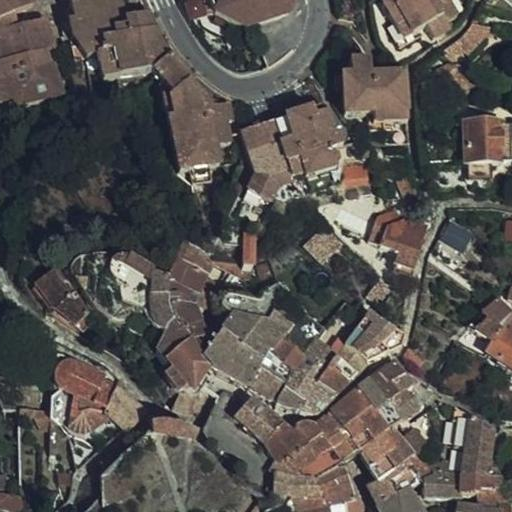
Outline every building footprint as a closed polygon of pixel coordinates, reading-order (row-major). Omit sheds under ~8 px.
[(0,0),(0,103),(48,89),(40,61),(34,62),(30,46),(38,44),(36,35),(31,16),(0,22),(0,8),(18,1),(17,0),(0,0)] [(56,0),(61,15),(54,17),(57,34),(71,55),(82,54),(88,78),(135,69),(137,68),(156,53),(145,40),(141,30),(131,13),(114,14),(111,7),(107,0),(56,0)] [(192,0),(198,13),(226,23),(235,20),(271,8),(274,0),(192,0)] [(425,33),(435,24),(431,17),(444,11),(438,0),(366,0),(378,23),(374,25),(384,45),(413,28),(418,37),(425,33)] [(443,33),(423,46),(437,55),(437,54),(450,41),(458,49),(471,35),(462,26),(470,18),(458,16),(443,33)] [(71,55),(57,34),(53,34),(58,57),(71,55)] [(137,68),(144,75),(154,87),(147,90),(161,165),(166,168),(172,167),(193,163),(203,160),(200,143),(214,140),(211,124),(209,117),(217,115),(214,100),(195,102),(176,80),(179,76),(170,68),(156,53),(137,68)] [(334,69),(328,69),(328,84),(328,109),(357,108),(356,114),(391,113),(389,66),(355,67),(355,53),(335,54),(334,69)] [(328,84),(328,69),(319,70),(319,84),(328,84)] [(321,165),(318,153),(315,144),(324,141),(330,139),(326,125),(319,126),(309,97),(270,110),(278,135),(266,139),(258,114),(226,125),(240,171),(232,189),(255,199),(264,184),(280,180),(278,172),(290,169),(292,175),(321,165)] [(451,113),(452,153),(474,152),(495,152),(496,116),(487,115),(487,111),(451,113)] [(315,144),(318,153),(328,150),(324,141),(315,144)] [(396,147),(395,145),(386,150),(393,177),(405,172),(402,163),(396,147)] [(356,172),(353,151),(337,153),(332,154),(334,176),(336,185),(346,184),(345,174),(356,172)] [(474,152),(452,153),(452,167),(474,166),(474,152)] [(172,167),(173,172),(175,180),(195,177),(193,163),(172,167)] [(357,185),(356,172),(345,174),(346,184),(346,186),(357,185)] [(511,213),(491,214),(491,230),(511,230),(511,213)] [(331,232),(314,214),(309,218),(326,236),(331,232)] [(399,265),(404,248),(389,243),(387,233),(384,225),(381,214),(369,219),(358,215),(352,232),(365,237),(364,239),(383,246),(379,258),(380,258),(399,265)] [(406,242),(407,239),(389,233),(387,233),(389,243),(404,248),(406,242)] [(166,248),(169,236),(165,235),(156,253),(149,267),(153,268),(162,254),(166,248)] [(191,244),(169,236),(166,248),(193,263),(195,257),(199,246),(191,244)] [(253,245),(259,261),(262,270),(271,267),(261,238),(252,242),(253,245)] [(211,250),(199,246),(195,257),(236,269),(265,279),(262,270),(259,261),(246,259),(226,253),(221,252),(211,250)] [(162,254),(153,268),(160,270),(169,273),(172,274),(170,295),(181,296),(183,290),(192,266),(193,263),(166,248),(162,254)] [(120,282),(133,261),(114,250),(101,270),(120,282)] [(76,309),(60,285),(41,257),(28,267),(31,271),(22,279),(25,282),(22,285),(37,303),(40,301),(59,314),(66,319),(76,309)] [(396,274),(399,265),(380,258),(376,266),(396,274)] [(146,266),(137,263),(135,285),(151,286),(153,268),(149,267),(146,266)] [(208,277),(192,266),(183,290),(188,293),(191,298),(200,299),(207,282),(208,277)] [(262,270),(265,279),(274,276),(271,267),(262,270)] [(367,271),(354,288),(362,293),(373,277),(367,271)] [(505,273),(497,272),(495,285),(502,286),(505,274),(505,273)] [(169,273),(162,294),(170,295),(172,274),(169,273)] [(511,275),(505,274),(502,286),(500,292),(511,294),(511,275)] [(139,313),(145,331),(147,323),(154,314),(161,310),(159,304),(158,293),(158,285),(151,286),(135,285),(135,289),(137,303),(139,313)] [(455,317),(479,335),(489,320),(500,328),(508,316),(496,308),(499,303),(480,288),(455,317)] [(159,304),(161,310),(180,337),(190,350),(194,358),(196,355),(195,352),(194,350),(191,344),(197,336),(194,329),(188,315),(181,296),(170,295),(162,294),(158,293),(159,304)] [(282,296),(278,299),(286,307),(289,303),(282,296)] [(368,345),(372,345),(376,343),(388,337),(389,326),(387,324),(361,309),(355,303),(342,321),(368,345)] [(292,310),(286,307),(274,323),(280,328),(292,310)] [(218,308),(205,326),(215,332),(253,354),(259,346),(266,335),(272,326),(255,317),(254,312),(230,311),(218,308)] [(179,384),(185,382),(180,379),(192,361),(194,358),(190,350),(180,337),(161,310),(154,314),(147,323),(145,331),(144,335),(142,343),(153,359),(150,364),(164,383),(172,384),(179,384)] [(472,343),(489,354),(505,365),(511,353),(511,318),(508,316),(500,328),(489,320),(479,335),(472,343)] [(328,337),(352,355),(368,345),(342,321),(328,337)] [(205,326),(202,331),(201,331),(202,343),(202,346),(200,350),(202,355),(205,360),(203,364),(209,367),(234,379),(253,354),(215,332),(205,326)] [(289,348),(310,364),(321,345),(301,330),(289,348)] [(42,334),(35,331),(34,339),(42,340),(42,334)] [(265,350),(282,359),(289,348),(266,335),(259,346),(265,350)] [(321,345),(342,367),(347,361),(352,355),(328,337),(321,345)] [(303,374),(320,389),(331,378),(340,369),(342,367),(321,345),(310,364),(303,374)] [(282,359),(261,393),(263,396),(299,405),(306,403),(320,389),(303,374),(310,364),(289,348),(282,359)] [(253,354),(234,379),(250,387),(261,393),(282,359),(265,350),(260,358),(253,354)] [(380,353),(365,364),(373,376),(392,364),(380,353)] [(344,379),(341,381),(347,389),(356,404),(352,406),(363,419),(338,438),(340,440),(342,443),(345,445),(360,433),(377,419),(384,413),(393,407),(405,400),(396,379),(403,375),(395,367),(392,364),(373,376),(365,364),(344,379)] [(99,388),(103,380),(86,375),(82,388),(78,401),(92,404),(99,388)] [(74,403),(78,401),(82,388),(66,376),(54,395),(58,400),(68,405),(74,403)] [(15,400),(7,400),(7,407),(23,409),(29,421),(37,422),(37,410),(47,417),(56,419),(65,422),(69,422),(76,422),(82,420),(96,408),(110,422),(111,423),(114,420),(128,410),(135,405),(126,398),(114,389),(103,380),(99,388),(92,404),(78,401),(74,403),(68,405),(58,400),(57,403),(50,402),(37,401),(15,400)] [(347,389),(341,381),(324,395),(310,410),(311,412),(313,414),(315,416),(318,418),(320,420),(324,424),(352,406),(356,404),(347,389)] [(164,383),(159,401),(165,401),(173,403),(179,402),(185,382),(179,384),(172,384),(164,383)] [(220,421),(248,435),(253,431),(270,416),(266,411),(235,389),(213,416),(220,421)] [(474,445),(478,422),(472,420),(464,415),(450,405),(441,400),(436,409),(442,412),(439,433),(451,436),(449,443),(445,468),(460,468),(470,469),(474,445)] [(420,432),(411,404),(394,417),(389,420),(382,425),(403,451),(411,446),(415,440),(420,432)] [(352,406),(324,424),(333,434),(336,437),(338,438),(363,419),(352,406)] [(147,411),(140,418),(137,429),(131,429),(138,436),(144,430),(179,435),(186,424),(179,420),(168,413),(162,409),(159,409),(155,409),(151,409),(147,411)] [(275,421),(293,440),(305,431),(308,429),(312,426),(309,424),(308,421),(300,417),(292,413),(289,412),(281,411),(275,421)] [(250,437),(261,451),(263,453),(272,454),(293,440),(275,421),(270,416),(253,431),(248,435),(250,437)] [(403,451),(382,425),(380,423),(369,432),(354,446),(349,452),(361,472),(403,451)] [(293,440),(272,454),(283,454),(291,453),(297,450),(309,445),(307,441),(315,436),(308,429),(305,431),(293,440)] [(309,445),(319,441),(315,436),(307,441),(309,445)] [(291,453),(295,466),(319,458),(330,454),(327,451),(325,448),(319,441),(309,445),(297,450),(291,453)] [(416,466),(411,446),(403,451),(361,472),(353,476),(357,485),(359,490),(397,473),(416,466)] [(420,466),(432,467),(432,449),(421,449),(420,466)] [(258,456),(256,461),(260,465),(263,467),(273,469),(295,466),(291,453),(283,454),(272,454),(263,453),(261,451),(258,456)] [(261,511),(284,511),(280,502),(296,498),(341,489),(336,472),(334,466),(330,454),(319,458),(295,466),(302,480),(289,486),(285,488),(276,486),(270,492),(271,507),(261,511)] [(260,465),(260,483),(276,486),(285,488),(289,486),(302,480),(295,466),(273,469),(263,467),(260,465)] [(445,488),(445,468),(432,467),(420,466),(416,466),(397,473),(401,480),(406,477),(407,488),(408,493),(434,492),(444,492),(445,488)] [(483,469),(470,469),(460,468),(445,468),(445,488),(454,488),(461,488),(462,495),(462,500),(476,500),(479,501),(486,500),(499,501),(497,494),(494,479),(489,479),(486,480),(483,469)] [(260,483),(251,488),(249,496),(246,505),(247,511),(261,511),(271,507),(270,492),(276,486),(260,483)] [(361,494),(368,511),(412,511),(411,509),(394,483),(361,494)] [(0,499),(8,500),(13,492),(6,487),(0,485),(0,499)] [(284,511),(344,511),(344,500),(341,489),(296,498),(280,502),(284,511)] [(247,511),(246,505),(249,496),(243,494),(230,511),(247,511)] [(64,499),(58,507),(65,511),(66,511),(71,504),(64,499)] [(476,511),(476,500),(462,500),(454,500),(440,499),(438,506),(436,511),(476,511)] [(485,511),(486,500),(479,501),(476,500),(476,511),(485,511)] [(499,503),(499,501),(486,500),(485,511),(499,511),(501,503),(499,503)] [(511,511),(511,501),(501,503),(499,511),(511,511)] [(436,511),(438,506),(424,503),(411,509),(412,511),(436,511)]
